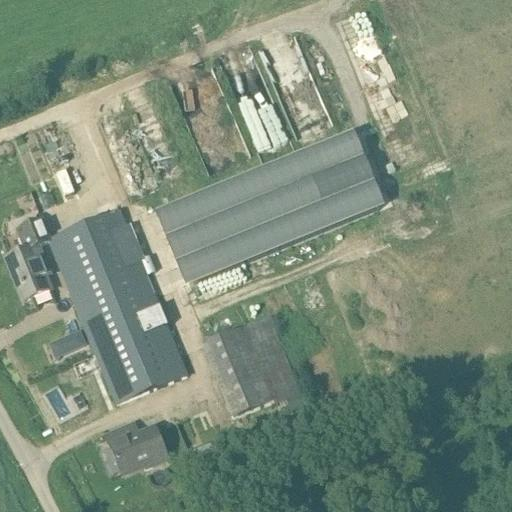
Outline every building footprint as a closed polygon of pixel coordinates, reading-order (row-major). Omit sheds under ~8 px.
[(241,65),(224,72),(233,98),(251,92),(241,65)] [(215,68),(185,77),(203,132),(233,122),(215,68)] [(193,288),(378,213),(347,138),(162,213),(193,288)] [(0,166),(0,221),(2,222),(23,177),(0,166)] [(58,266),(116,409),(189,378),(121,213),(50,241),(41,222),(17,232),(25,251),(3,261),(22,305),(51,292),(46,278),(51,276),(48,270),(58,266)] [(269,406),(277,424),(307,409),(300,392),(269,317),(201,347),(232,422),(269,406)] [(64,341),(69,354),(84,348),(79,334),(64,341)] [(90,418),(109,410),(96,381),(77,389),(90,418)] [(106,437),(122,478),(151,467),(151,468),(168,461),(155,429),(138,436),(134,426),(106,437)] [(226,456),(223,448),(214,452),(217,460),(226,456)]
